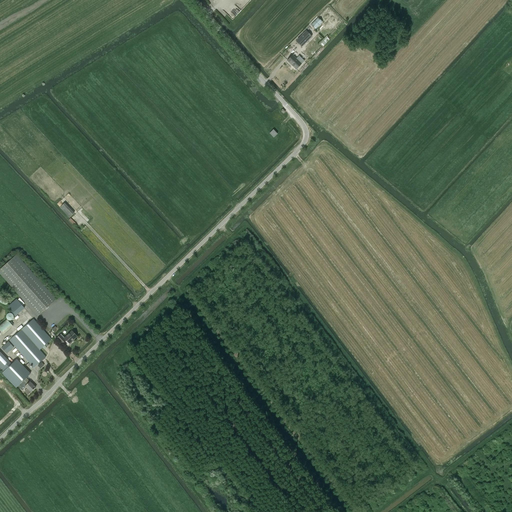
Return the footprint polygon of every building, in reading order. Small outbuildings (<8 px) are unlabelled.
[(318,18),(311,25),(316,29),(322,22),(318,18)] [(306,31),(296,41),(302,47),(312,36),(306,31)] [(326,35),(319,44),(323,47),(326,43),(327,44),(330,40),(332,37),(330,34),(328,36),(326,35)] [(292,55),(287,60),(296,69),(301,64),(304,61),(299,56),(296,59),(292,55)] [(273,129),(269,133),(273,138),(277,134),(273,129)] [(65,203),(60,208),(69,218),(74,213),(65,203)] [(16,255),(0,269),(0,273),(37,316),(56,299),(16,255)] [(0,294),(0,302),(7,305),(9,297),(4,295),(0,294)] [(17,299),(7,307),(15,316),(25,308),(17,299)] [(7,319),(0,325),(0,330),(4,334),(13,326),(7,319)] [(22,329),(10,340),(34,367),(46,357),(39,350),(51,339),(34,319),(22,329)] [(61,334),(57,338),(63,343),(65,341),(65,340),(66,340),(70,344),(73,341),(72,341),(77,336),(72,331),(65,338),(61,334)] [(8,341),(1,347),(7,353),(14,347),(8,341)] [(0,350),(0,368),(3,372),(4,371),(19,385),(18,386),(22,391),(26,387),(28,388),(25,391),(28,395),(36,387),(30,381),(26,378),(29,375),(15,360),(12,363),(0,350)]
